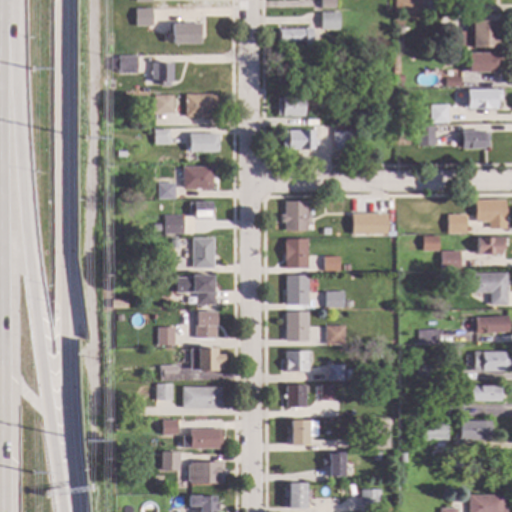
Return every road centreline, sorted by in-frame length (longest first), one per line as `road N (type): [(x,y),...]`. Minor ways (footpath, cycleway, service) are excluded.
road 1 (motorway): [(63,511),(38,365),(5,0)]
road 2 (motorway): [(67,511),(61,0)]
road 3 (residential): [(247,0),(249,511)]
road 4 (residential): [(511,185),(249,186)]
